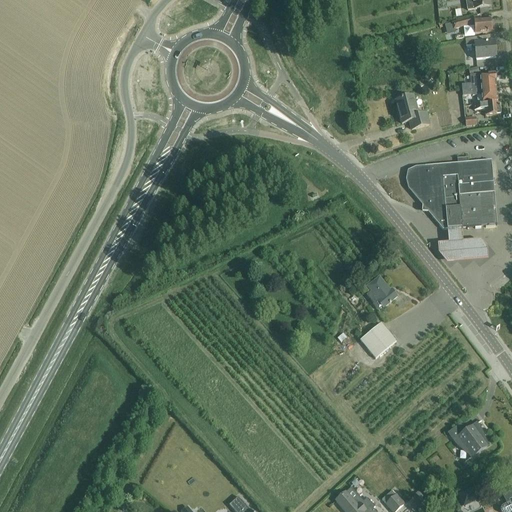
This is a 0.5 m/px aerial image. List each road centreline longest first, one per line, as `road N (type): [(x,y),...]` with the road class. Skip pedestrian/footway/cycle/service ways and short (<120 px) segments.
road 1 (unclassified): [(0,398),(126,161),(124,75),(144,37)]
road 2 (primary): [(0,462),(153,173)]
road 3 (secondary): [(511,371),(391,214),(326,149)]
